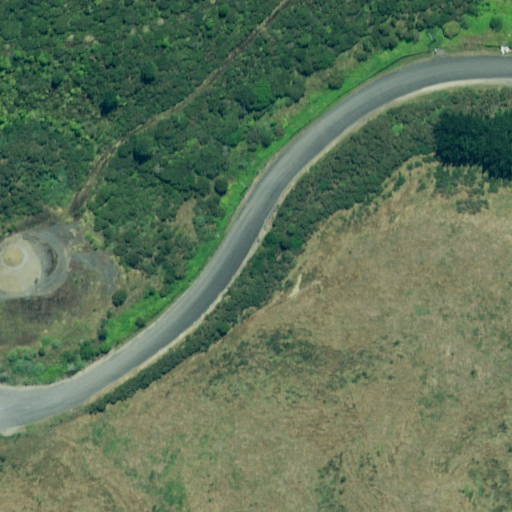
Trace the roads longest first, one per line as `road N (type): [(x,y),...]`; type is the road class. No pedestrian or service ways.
road 1 (unclassified): [(511,67),(420,74),(357,104),(285,169),(203,296),(176,322),(86,387),(0,415)]
road 2 (track): [(0,437),(85,466),(130,511)]
